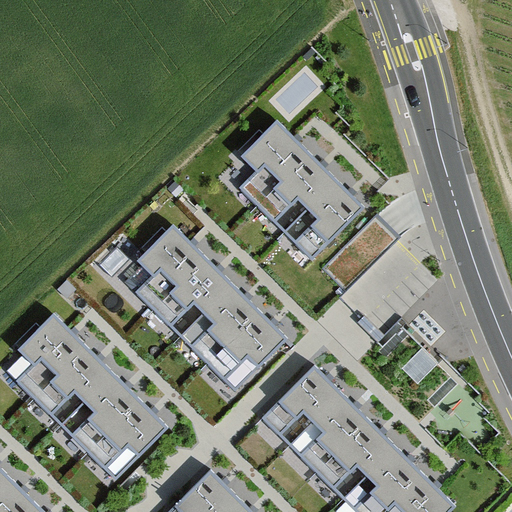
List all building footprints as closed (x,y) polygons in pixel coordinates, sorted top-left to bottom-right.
[(278,121),(242,157),(258,172),(242,188),(314,259),(364,208),(278,121)] [(137,293),(237,392),(289,340),(174,226),(139,261),(154,276),(137,293)] [(18,382),(116,480),(168,428),(55,315),(20,350),(35,364),(18,382)] [(264,419),(357,511),(450,511),(456,507),(315,368),(264,419)] [(0,511),(42,511),(0,469),(0,511)] [(171,511),(251,511),(211,472),(171,511)]
